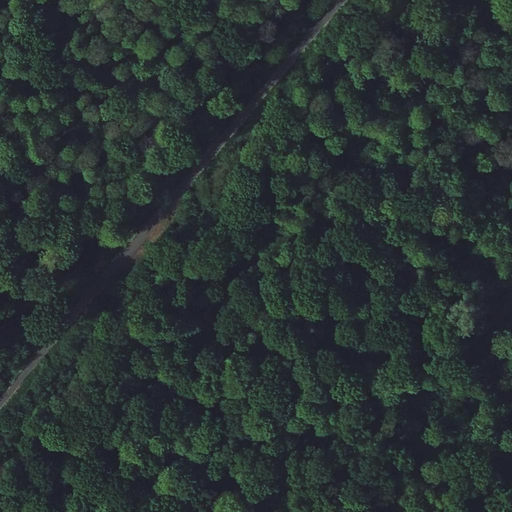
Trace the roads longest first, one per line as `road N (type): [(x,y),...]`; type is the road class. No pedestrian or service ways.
road 1 (track): [(346,0),(0,405)]
road 2 (track): [(342,511),(511,304)]
